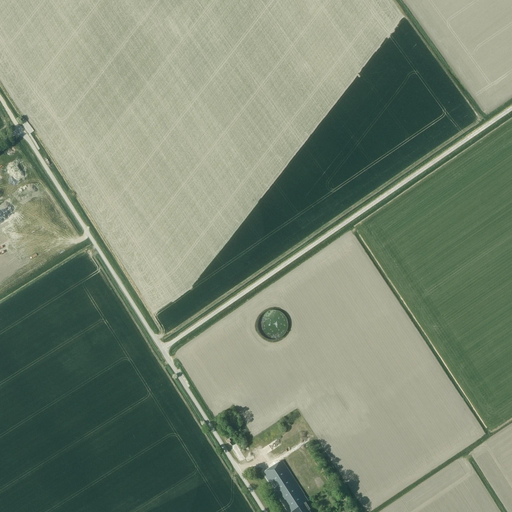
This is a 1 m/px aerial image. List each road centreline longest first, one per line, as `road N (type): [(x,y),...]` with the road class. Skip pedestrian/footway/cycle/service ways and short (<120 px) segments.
road 1 (unclassified): [(0,140),(10,133),(27,138),(265,511)]
road 2 (track): [(161,349),(511,108)]
